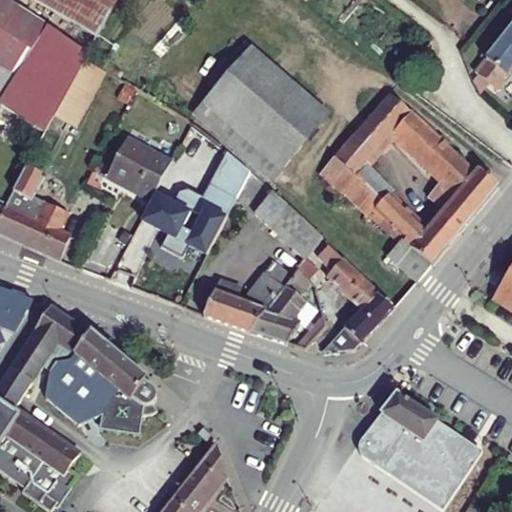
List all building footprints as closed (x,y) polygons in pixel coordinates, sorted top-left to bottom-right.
[(87,43),(111,0),(27,0),(23,9),(87,43)] [(0,92),(38,30),(0,6),(0,92)] [(511,10),(474,61),(495,77),(511,55),(511,10)] [(204,30),(222,40),(229,27),(211,17),(204,30)] [(80,55),(38,30),(0,92),(0,111),(33,132),(80,55)] [(207,94),(281,153),(324,96),(250,39),(207,94)] [(359,195),(371,204),(372,202),(406,230),(433,252),(498,174),(475,159),(472,163),(423,113),(384,81),(319,163),(339,180),(342,175),(346,178),(354,168),(370,181),(361,192),(359,195)] [(161,97),(182,108),(189,94),(169,84),(161,97)] [(60,94),(52,109),(74,121),(82,106),(60,94)] [(103,168),(147,191),(167,153),(122,129),(103,168)] [(188,248),(207,256),(250,172),(227,153),(203,199),(189,191),(180,192),(174,203),(158,194),(141,221),(168,236),(163,248),(182,258),(188,248)] [(0,227),(65,258),(79,230),(57,221),(65,206),(33,189),(42,172),(24,162),(0,207),(0,227)] [(309,175),(337,198),(346,186),(339,180),(319,163),(309,175)] [(346,178),(362,192),(370,181),(354,168),(346,178)] [(199,308),(240,324),(282,278),(293,263),(305,248),(319,231),(272,181),(250,203),(281,234),(240,285),(213,274),(199,308)] [(417,268),(419,270),(433,252),(406,230),(391,247),(417,268)] [(317,259),(323,263),(337,247),(322,234),(309,252),(305,248),(293,263),(306,274),(317,259)] [(482,282),(511,301),(511,240),(510,239),(482,282)] [(323,263),(359,297),(375,281),(337,247),(323,263)] [(295,289),(306,274),(293,263),(282,278),(295,289)] [(240,324),(278,335),(295,312),(287,310),(300,293),(295,289),(282,278),(240,324)] [(356,334),(392,295),(375,281),(359,297),(316,341),(352,337),(356,334)] [(0,326),(15,334),(33,302),(0,290),(0,326)] [(288,337),(297,340),(321,310),(318,301),(288,337)] [(97,431),(139,438),(143,419),(151,419),(159,418),(156,408),(159,405),(161,402),(161,399),(161,396),(159,392),(155,388),(150,384),(146,383),(149,379),(96,333),(52,308),(36,331),(37,331),(21,356),(41,369),(49,375),(45,400),(77,428),(100,417),(97,431)] [(31,384),(41,369),(21,356),(11,370),(31,384)] [(70,470),(80,456),(13,410),(31,384),(11,370),(0,387),(0,470),(27,489),(24,492),(51,511),(52,511),(78,475),(70,470)] [(445,412),(388,376),(356,425),(356,431),(361,437),(454,499),(491,441),(460,422),(459,423),(444,414),(445,412)] [(212,433),(156,511),(186,511),(221,458),(212,433)] [(463,511),(445,501),(438,511),(463,511)]
